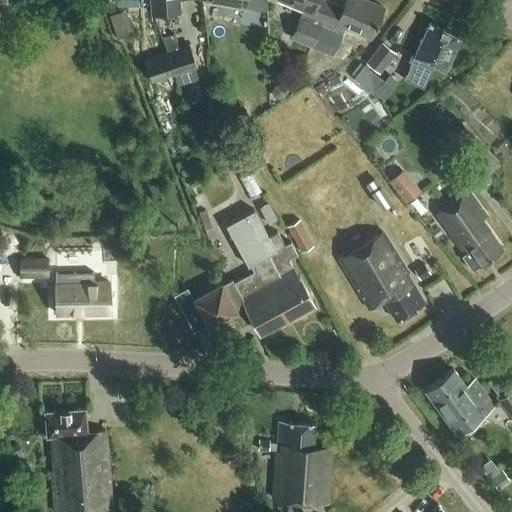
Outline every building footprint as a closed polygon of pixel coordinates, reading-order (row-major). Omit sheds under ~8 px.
[(180,0),(153,0),(153,12),(181,11),(180,0)] [(209,0),(243,6),(268,11),(267,0),(209,0)] [(312,50),(320,29),(332,0),(331,0),(277,0),(278,0),(305,11),(292,43),(312,50)] [(342,0),(341,4),(332,0),(320,29),(340,37),(344,27),(370,38),(383,8),(362,0),(342,0)] [(423,86),(434,64),(445,69),(462,36),(432,21),(404,77),(423,86)] [(172,33),(164,36),(165,42),(172,61),(176,72),(180,84),(198,78),(194,66),(196,65),(188,42),(176,47),(172,33)] [(166,50),(143,58),(151,81),(176,72),(172,61),(165,42),(164,36),(161,37),(166,50)] [(380,71),(395,53),(381,42),(366,60),(380,71)] [(274,86),(272,91),(273,97),(278,99),(283,98),(286,93),(284,87),(280,85),(274,86)] [(243,104),(229,110),(236,126),(250,119),(243,104)] [(237,143),(224,149),(232,164),(244,158),(237,143)] [(403,169),(390,180),(407,201),(420,190),(403,169)] [(473,272),(504,250),(484,221),(488,218),(469,191),(437,213),(465,252),(461,255),(473,272)] [(250,265),(253,271),(234,281),(231,276),(193,296),(209,327),(235,313),(241,324),(252,318),(260,332),(315,303),(289,255),(296,252),(291,242),(285,245),(277,231),(268,236),(254,209),(224,225),(247,267),(250,265)] [(299,219),(287,226),(300,250),(313,244),(299,219)] [(397,319),(426,301),(383,231),(338,258),(370,309),(385,299),(397,319)] [(18,259),(19,277),(48,276),(48,258),(18,259)] [(425,264),(415,270),(420,279),(430,273),(425,264)] [(110,312),(110,281),(57,282),(58,314),(110,312)] [(455,432),(493,404),(473,377),(463,383),(452,367),(423,388),(455,432)] [(511,416),(511,389),(499,399),(511,416)] [(48,448),(53,511),(111,508),(106,432),(86,433),(84,408),(46,411),(47,437),(51,437),(51,447),(48,448)] [(328,502),(332,449),(311,447),(313,424),(278,421),(272,498),(328,502)] [(258,438),(257,450),(268,450),(269,439),(258,438)] [(483,473),(494,488),(508,478),(501,468),(495,472),(492,467),(483,473)] [(9,483),(0,486),(0,500),(13,496),(9,483)]
